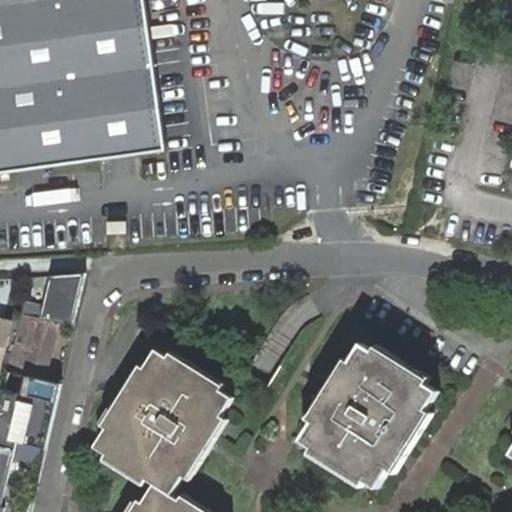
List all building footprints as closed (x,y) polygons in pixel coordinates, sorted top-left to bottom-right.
[(0,0),(0,174),(168,152),(145,0),(0,0)] [(127,222),(108,222),(108,233),(127,233),(127,222)] [(61,277),(50,320),(61,322),(76,326),(88,274),(61,277)] [(50,320),(25,314),(11,370),(47,379),(61,322),(50,320)] [(239,391),(163,342),(101,438),(159,475),(135,511),(216,511),(177,486),(239,391)] [(446,390),(369,342),(309,438),(387,486),(446,390)] [(47,379),(11,370),(0,415),(0,511),(6,511),(9,504),(1,502),(16,439),(48,446),(62,383),(47,379)] [(511,402),(490,438),(511,452),(511,402)]
